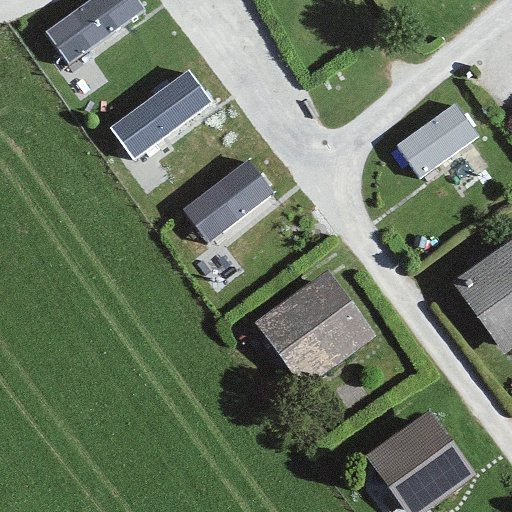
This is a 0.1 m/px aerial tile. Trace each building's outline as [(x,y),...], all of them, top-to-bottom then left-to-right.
[(146,0),(75,0),(45,23),(71,59),(149,3),(146,0)] [(190,62),(110,117),(136,154),(216,99),(190,62)] [(456,94),(397,138),(423,172),(482,128),(456,94)] [(214,243),(282,191),(250,150),(183,202),(214,243)] [(511,234),(454,278),(510,351),(511,349),(511,234)] [(338,261),(257,309),(297,379),(379,331),(338,261)] [(405,511),(411,511),(478,472),(438,405),(366,447),(405,511)]
